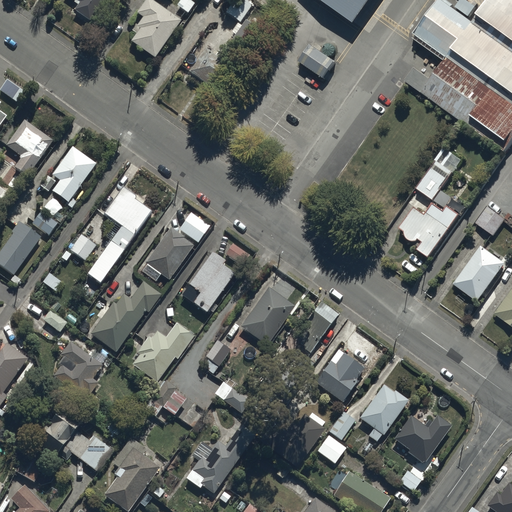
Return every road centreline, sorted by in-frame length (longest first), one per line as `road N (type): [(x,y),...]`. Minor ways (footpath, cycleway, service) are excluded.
road 1 (residential): [(511,398),(0,27)]
road 2 (residential): [(511,409),(436,511)]
